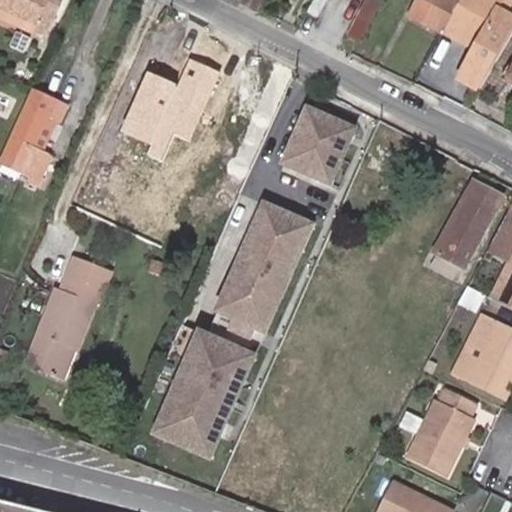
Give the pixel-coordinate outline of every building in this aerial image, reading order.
[(0,0),(0,6),(37,23),(47,27),(51,29),(62,0),(0,0)] [(242,0),(242,2),(256,10),(261,0),(242,0)] [(382,0),(366,0),(346,34),(358,41),(382,0)] [(416,0),(409,15),(441,31),(457,0),(416,0)] [(476,93),(479,88),(511,32),(511,0),(457,0),(441,31),(474,48),(459,78),(455,80),(476,93)] [(37,23),(0,6),(0,19),(32,34),(37,23)] [(14,37),(8,51),(23,58),(29,43),(14,37)] [(203,128),(223,85),(217,81),(223,66),(189,53),(160,119),(185,131),(189,121),(203,128)] [(35,90),(13,141),(51,158),(39,185),(48,189),(62,156),(47,149),(37,145),(49,118),(58,100),(35,90)] [(353,131),(307,111),(284,165),(330,185),(353,131)] [(59,122),(49,118),(37,145),(47,149),(59,122)] [(51,158),(13,141),(3,164),(34,176),(31,182),(39,185),(51,158)] [(502,196),(477,184),(439,256),(444,259),(443,264),(463,273),(502,196)] [(486,240),(508,252),(511,244),(511,202),(508,200),(486,240)] [(304,224),(264,206),(243,253),(247,255),(236,279),(232,277),(216,312),(235,320),(230,330),(249,338),(254,328),(263,333),(279,298),(274,296),(285,272),(290,275),(301,250),(294,247),(304,224)] [(487,294),(511,306),(511,244),(508,252),(487,294)] [(28,366),(48,373),(82,298),(96,265),(79,258),(69,282),(76,285),(72,294),(60,289),(28,366)] [(82,298),(48,373),(56,377),(68,348),(78,352),(98,304),(100,305),(114,272),(96,265),(82,298)] [(462,302),(451,321),(464,328),(474,310),(478,312),(485,298),(473,292),(465,305),(462,302)] [(511,394),(511,331),(496,324),(482,318),(470,343),(477,347),(483,350),(468,382),(508,402),(511,394)] [(252,357),(206,336),(196,357),(189,353),(152,434),(207,458),(217,437),(211,434),(236,377),(242,380),(252,357)] [(66,380),(78,352),(68,348),(56,377),(66,380)] [(478,425),(441,406),(431,426),(411,416),(403,431),(423,441),(412,462),(448,480),(478,425)] [(433,511),(413,501),(416,497),(387,481),(370,511),(433,511)] [(417,494),(416,497),(413,501),(433,511),(443,511),(445,509),(417,494)] [(52,511),(53,511),(11,501),(10,508),(8,511),(52,511)]
